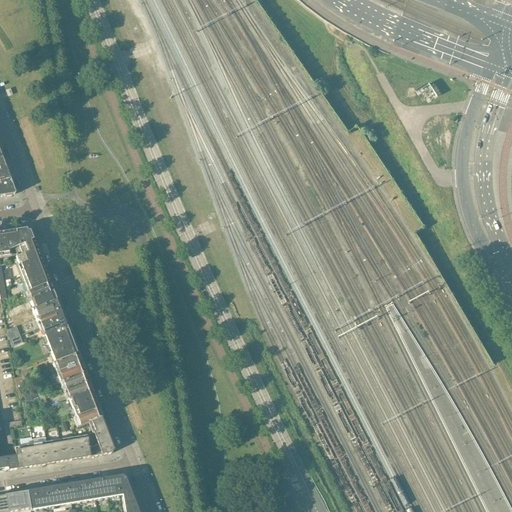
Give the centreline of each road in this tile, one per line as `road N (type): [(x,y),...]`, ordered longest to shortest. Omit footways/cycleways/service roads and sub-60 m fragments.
road 1 (secondary): [(282,441),(187,238),(91,0)]
road 2 (residential): [(135,463),(38,211)]
road 3 (secondary): [(491,66),(466,138),(464,189),(500,280)]
road 4 (secondary): [(511,265),(483,174),(488,130),(509,73)]
road 5 (secondary): [(337,0),(491,66)]
road 6 (residential): [(0,484),(135,463)]
